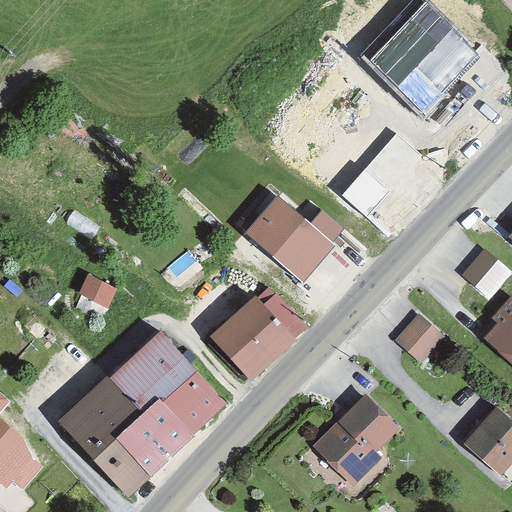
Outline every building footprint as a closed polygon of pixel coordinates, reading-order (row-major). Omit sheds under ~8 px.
[(378,59),(373,55),(371,57),(426,114),(480,54),(425,0),(423,0),(422,2),(426,7),(378,59)] [(284,190),(249,227),(305,279),(352,228),(327,205),(314,218),(284,190)] [(511,235),(509,239),(505,235),(496,244),(511,260),(511,235)] [(511,264),(490,245),(466,271),(492,296),(511,274),(511,264)] [(91,275),(83,294),(107,306),(117,287),(91,275)] [(247,382),(300,321),(271,290),(260,300),(254,296),(210,343),(247,382)] [(511,295),(509,293),(491,315),(495,319),(482,335),(511,360),(511,295)] [(417,315),(398,337),(420,356),(439,334),(417,315)] [(186,358),(183,355),(161,330),(160,331),(164,335),(115,379),(136,401),(150,389),(186,358)] [(189,349),(183,355),(186,358),(150,389),(190,433),(224,401),(192,364),(197,358),(189,349)] [(190,433),(150,389),(136,401),(115,379),(65,424),(63,422),(61,423),(127,492),(190,433)] [(344,425),(319,450),(350,480),(376,453),(372,448),(393,426),(364,396),(339,419),(344,425)] [(511,419),(497,407),(466,442),(497,470),(511,453),(511,419)] [(315,444),(319,450),(344,425),(339,419),(315,444)]
